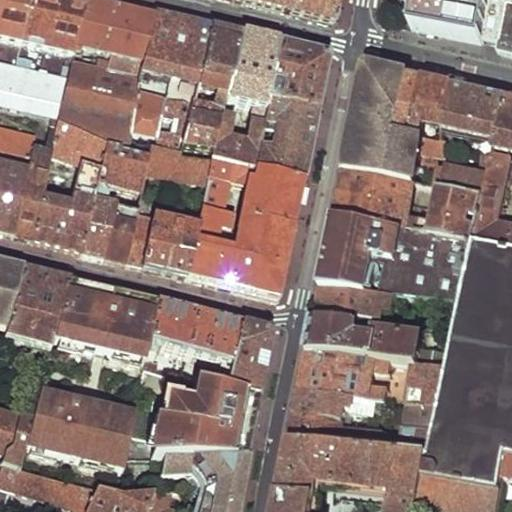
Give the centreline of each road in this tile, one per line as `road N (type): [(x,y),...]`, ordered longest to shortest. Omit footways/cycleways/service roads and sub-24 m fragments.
road 1 (residential): [(0,254),(265,317),(299,318)]
road 2 (residential): [(299,318),(355,47)]
road 3 (residential): [(355,47),(151,0)]
road 4 (residential): [(262,511),(299,318)]
road 5 (residential): [(511,80),(355,47)]
